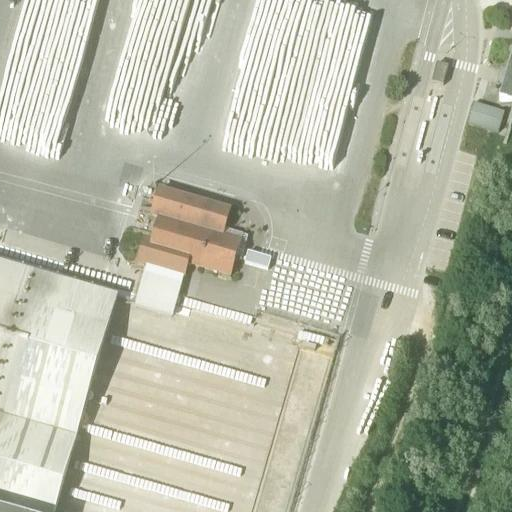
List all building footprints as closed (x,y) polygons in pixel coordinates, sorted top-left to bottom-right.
[(149,0),(145,22),(162,25),(160,38),(186,43),(194,0),(149,0)] [(321,10),(300,114),(335,120),(355,17),(321,10)] [(511,62),(500,103),(508,105),(507,106),(511,107),(511,62)] [(432,84),(443,87),(448,68),(437,65),(432,84)] [(503,112),(473,103),(467,124),(497,133),(503,112)] [(230,212),(159,192),(152,218),(160,220),(153,243),(145,241),(138,266),(184,279),(187,266),(230,278),(235,261),(241,263),(241,262),(248,238),(225,231),(230,212)] [(117,300),(98,294),(0,266),(0,507),(17,511),(56,511),(59,502),(63,489),(67,477),(70,464),(74,451),(78,438),(81,425),(86,410),(90,396),(94,381),(98,367),(102,353),(106,338),(111,324),(115,309),(117,300)]
